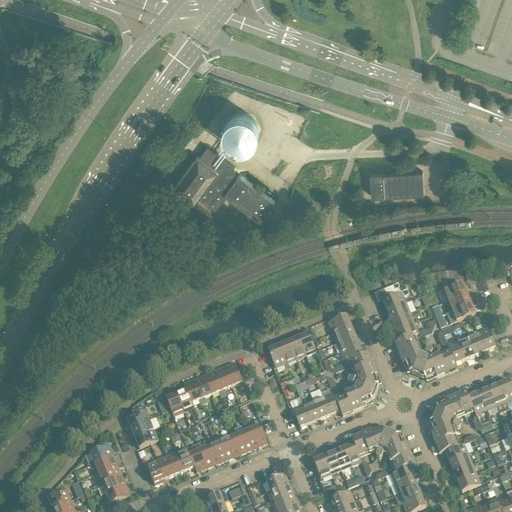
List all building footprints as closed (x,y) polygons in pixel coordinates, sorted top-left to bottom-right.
[(259,131),(259,130),(259,129),(259,128),(259,127),(258,127),(258,126),(258,125),(258,124),(257,123),(257,122),(257,121),(256,121),(256,120),(255,120),(255,119),(254,118),(253,117),(252,116),(251,116),(251,115),(250,115),(250,114),(249,114),(248,114),(247,113),(246,113),(245,113),(244,113),(244,112),(243,112),(242,112),(241,112),(240,112),(239,112),(238,112),(237,113),(236,113),(235,113),(234,113),(234,114),(233,114),(232,114),(232,115),(231,115),(230,115),(230,116),(229,116),(229,117),(228,117),(228,118),(227,118),(227,119),(226,119),(226,120),(226,121),(225,121),(225,122),(224,123),(224,124),(224,125),(223,126),(223,127),(223,128),(223,129),(223,130),(223,131),(223,132),(223,133),(223,134),(223,135),(224,135),(224,136),(224,137),(224,138),(225,138),(225,139),(225,140),(226,140),(226,141),(227,141),(227,142),(228,142),(228,143),(229,143),(229,144),(230,144),(230,145),(231,145),(232,146),(233,146),(233,147),(234,147),(235,147),(236,147),(236,148),(237,148),(238,148),(239,148),(240,148),(241,148),(242,148),(243,148),(244,148),(245,148),(246,148),(246,147),(247,147),(248,147),(249,146),(250,146),(250,145),(251,145),(252,145),(252,144),(253,144),(253,143),(254,143),(254,142),(255,142),(255,141),(256,141),(256,140),(256,139),(257,139),(257,138),(257,137),(258,137),(258,136),(258,135),(258,134),(259,133),(259,132),(259,131)] [(234,167),(207,146),(200,156),(198,156),(196,157),(174,186),(174,187),(175,189),(192,203),(194,203),(195,202),(199,198),(215,210),(226,196),(258,220),(260,220),(261,219),(274,203),(274,201),(273,200),(241,176),(240,175),(238,176),(236,178),(233,176),(232,169),(234,167)] [(422,171),(370,175),(371,197),(424,193),(422,171)] [(444,293),(448,303),(467,295),(462,285),(444,293)] [(382,303),(387,313),(406,305),(403,299),(408,297),(405,288),(399,291),(397,286),(384,291),(388,300),(382,303)] [(471,306),(467,295),(448,303),(452,313),(471,306)] [(410,315),(406,305),(387,313),(391,323),(410,315)] [(452,313),(446,316),(450,326),(475,316),(471,306),(452,313)] [(395,333),(414,326),(410,315),(391,323),(395,333)] [(327,325),(332,335),(350,328),(346,318),(327,325)] [(482,324),(479,318),(473,321),(475,327),(482,324)] [(418,336),(414,326),(395,333),(399,343),(412,338),(412,339),(418,336)] [(336,346),(355,338),(350,328),(332,335),(336,346)] [(488,331),(477,335),(485,354),(495,350),(488,331)] [(485,354),(477,335),(467,340),(475,358),(485,354)] [(308,336),(298,340),(305,359),(316,355),(308,336)] [(359,348),(355,338),(336,346),(340,356),(359,348)] [(416,348),(412,338),(399,343),(394,345),(394,346),(395,346),(399,355),(416,348)] [(305,359),(298,340),(288,344),(296,363),(305,359)] [(475,358),(467,340),(457,344),(465,362),(475,358)] [(296,363),(288,344),(278,348),(288,372),(289,371),(287,366),(296,363)] [(465,362),(457,344),(447,348),(449,354),(455,366),(465,362)] [(288,372),(278,348),(267,352),(275,371),(284,368),(285,372),(288,372)] [(363,358),(359,348),(340,356),(344,366),(351,364),(363,358)] [(420,358),(416,348),(399,355),(398,355),(403,366),(405,365),(419,359),(420,358)] [(455,366),(449,354),(440,358),(447,375),(456,371),(456,372),(457,371),(455,366)] [(368,356),(351,364),(354,373),(371,366),(368,357),(368,356)] [(435,378),(429,364),(430,362),(420,358),(419,359),(405,365),(409,375),(413,374),(424,379),(425,382),(435,378)] [(447,375),(440,358),(430,362),(429,364),(435,378),(436,380),(447,375)] [(234,366),(224,371),(231,389),(238,387),(241,392),(244,391),(242,385),(234,366)] [(372,366),(371,366),(354,373),(358,383),(361,384),(365,382),(377,377),(372,366)] [(231,389),(224,371),(214,375),(224,399),(227,398),(225,392),(231,389)] [(224,399),(214,375),(204,379),(211,398),(218,395),(221,401),(224,399)] [(374,378),(365,382),(361,384),(358,383),(355,393),(356,393),(362,407),(362,408),(372,404),(371,401),(375,389),(378,388),(374,378)] [(211,398),(204,379),(194,383),(204,408),(207,406),(205,401),(211,398)] [(306,383),(308,388),(318,384),(316,379),(306,383)] [(511,390),(509,382),(498,386),(506,405),(511,402),(511,390)] [(204,408),(194,383),(183,387),(186,393),(187,393),(192,406),(198,403),(201,409),(204,408)] [(506,405),(498,386),(488,390),(496,409),(506,405)] [(496,409),(488,390),(478,395),(486,413),(496,409)] [(320,391),(312,394),(314,401),(323,397),(320,391)] [(187,393),(186,393),(176,397),(184,416),(195,412),(192,406),(187,393)] [(362,407),(355,393),(345,397),(352,413),(352,415),(363,410),(362,408),(362,407)] [(468,399),(466,394),(465,394),(466,395),(457,399),(463,415),(473,411),(468,399)] [(340,414),(335,401),(333,395),(322,399),(330,418),(340,414)] [(486,413),(478,395),(468,399),(473,411),(476,418),(486,413)] [(184,416),(176,397),(166,401),(174,420),(184,416)] [(352,413),(345,397),(335,401),(342,419),(343,418),(343,417),(352,413)] [(463,415),(457,399),(456,398),(445,402),(446,405),(452,419),(453,420),(463,415)] [(330,418),(322,399),(312,403),(320,422),(330,418)] [(320,422),(312,403),(302,407),(310,426),(320,422)] [(450,429),(453,420),(452,419),(446,405),(436,409),(438,412),(433,423),(430,425),(434,435),(448,429),(450,429)] [(310,426),(302,407),(292,412),(300,430),(310,426)] [(130,428),(131,431),(150,423),(146,413),(125,421),(128,428),(130,428)] [(256,429),(249,432),(257,451),(267,447),(260,428),(257,422),(254,424),(256,429)] [(154,434),(150,423),(131,431),(135,441),(154,434)] [(491,426),(481,430),(482,432),(480,432),(482,436),(493,431),(491,426)] [(511,426),(503,430),(507,440),(511,438),(511,426)] [(257,451),(249,432),(243,435),(240,429),(237,431),(247,455),(257,451)] [(454,439),(450,429),(448,429),(434,435),(432,436),(436,446),(437,446),(454,439)] [(247,455),(237,431),(234,432),(236,438),(229,440),(237,459),(247,455)] [(383,431),(373,435),(379,450),(378,451),(388,455),(389,453),(403,448),(399,437),(396,439),(384,434),(383,431)] [(379,450),(373,435),(372,433),(361,437),(362,439),(368,455),(378,451),(379,450)] [(158,444),(154,434),(135,441),(139,451),(158,444)] [(489,436),(485,438),(489,448),(493,446),(489,436)] [(237,459),(229,440),(222,443),(220,438),(217,439),(227,463),(237,459)] [(227,463),(217,439),(214,440),(216,446),(209,449),(217,467),(227,463)] [(351,441),(353,447),(359,459),(368,455),(362,439),(353,442),(352,441),(351,441)] [(458,449),(457,449),(454,439),(437,446),(441,455),(440,456),(445,454),(458,449)] [(511,450),(508,440),(502,443),(506,453),(511,450)] [(217,467),(209,449),(203,451),(200,446),(197,447),(207,472),(217,467)] [(406,446),(403,448),(389,453),(388,455),(392,465),(409,458),(410,457),(406,446)] [(449,464),(468,457),(464,446),(457,449),(458,449),(445,454),(449,464)] [(207,472),(197,447),(194,448),(196,454),(189,457),(195,470),(194,470),(197,476),(207,472)] [(353,447),(343,451),(351,469),(361,465),(359,459),(353,447)] [(89,469),(113,459),(109,448),(90,456),(93,463),(88,466),(89,469)] [(195,470),(189,457),(187,451),(177,456),(184,474),(194,470),(195,470)] [(351,469),(343,451),(333,455),(341,473),(351,469)] [(341,473),(333,455),(323,459),(331,477),(341,473)] [(184,474),(177,456),(167,460),(174,478),(184,474)] [(494,458),(498,468),(503,466),(500,456),(494,458)] [(472,467),(468,457),(449,464),(453,474),(472,467)] [(412,467),(409,458),(392,465),(396,474),(404,471),(414,467),(414,466),(412,467)] [(98,477),(117,469),(113,459),(89,469),(90,472),(96,470),(98,477)] [(331,477),(323,459),(313,463),(321,482),(331,477)] [(174,478),(167,460),(157,464),(164,483),(174,478)] [(164,483),(157,464),(149,467),(146,468),(149,475),(155,489),(162,486),(161,484),(164,483)] [(458,484),(476,477),(472,467),(453,474),(458,484)] [(503,467),(498,469),(502,478),(507,476),(503,467)] [(97,489),(122,479),(117,469),(98,477),(101,483),(96,486),(97,489)] [(409,469),(404,471),(396,474),(390,477),(394,487),(413,479),(409,469)] [(266,484),(270,494),(289,486),(285,476),(266,484)] [(507,476),(500,479),(502,485),(510,482),(507,476)] [(480,487),(476,477),(458,484),(462,495),(480,487)] [(126,489),(122,479),(97,489),(98,492),(104,490),(107,497),(126,489)] [(417,489),(413,479),(394,487),(398,497),(417,489)] [(348,491),(358,487),(356,481),(346,485),(348,491)] [(293,496),(289,486),(270,494),(274,504),(293,496)] [(130,499),(126,489),(107,497),(111,507),(112,507),(113,510),(121,507),(119,504),(130,499)] [(421,499),(417,489),(398,497),(402,507),(421,499)] [(331,501),(335,511),(354,504),(350,493),(331,501)] [(52,511),(71,504),(67,494),(48,501),(52,511)] [(224,494),(201,503),(204,511),(208,511),(224,506),(228,504),(224,494)] [(283,511),(297,506),(293,496),(274,504),(277,511),(283,511)] [(372,508),(378,506),(374,497),(369,499),(372,508)] [(420,511),(426,510),(421,499),(402,507),(404,511),(420,511)] [(511,511),(507,500),(498,504),(497,504),(500,511),(511,511)] [(500,511),(497,504),(498,504),(497,501),(486,506),(488,511),(500,511)]
